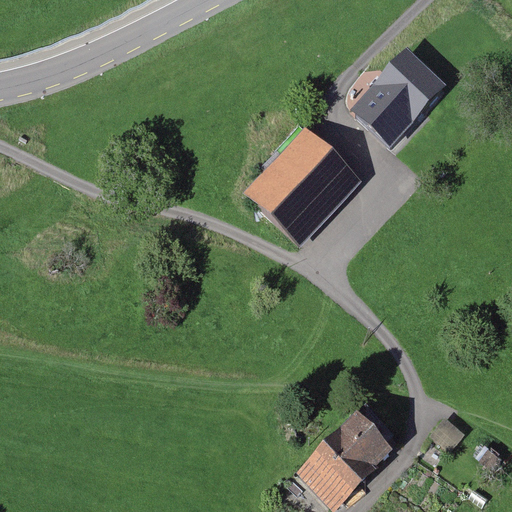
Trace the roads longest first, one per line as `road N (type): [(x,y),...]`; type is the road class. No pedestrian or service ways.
road 1 (track): [(0,146),(112,197),(244,238),(312,272),(375,326),(424,409),(408,453),(358,511)]
road 2 (track): [(312,272),(384,178),(341,129),(342,89),(431,0)]
road 3 (tertiary): [(0,91),(88,62),(207,0)]
